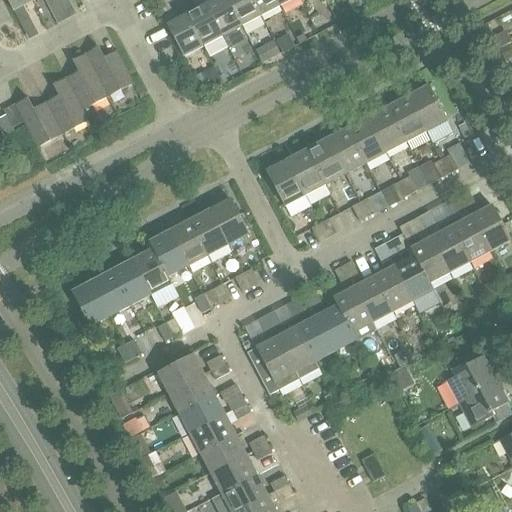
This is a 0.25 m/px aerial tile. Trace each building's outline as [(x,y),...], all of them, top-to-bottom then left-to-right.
[(23,6),(32,1),(31,0),(6,0),(19,23),(29,18),(23,6)] [(46,0),(44,1),(57,25),(67,20),(57,3),(56,0),(46,0)] [(203,47),(222,37),(202,0),(190,0),(196,10),(186,15),(203,47)] [(202,0),(222,37),(241,27),(226,0),(215,0),(214,0),(202,0)] [(226,0),(241,27),(260,17),(251,0),(226,0)] [(251,0),(260,17),(279,7),(275,0),(251,0)] [(174,16),(170,9),(161,14),(160,15),(164,21),(174,16)] [(183,58),(203,47),(186,15),(176,21),(166,26),(183,57),(183,58)] [(261,64),(279,54),(272,41),(254,50),(261,64)] [(98,48),(86,55),(108,98),(134,84),(117,52),(104,59),(98,48)] [(83,111),(108,98),(86,55),(73,61),(78,72),(66,79),(83,111)] [(89,122),(83,111),(66,79),(53,86),(59,96),(46,103),(63,135),(89,122)] [(407,98),(426,133),(446,122),(428,87),(407,98)] [(407,98),(386,109),(405,144),(426,133),(407,98)] [(36,149),(63,135),(46,103),(33,109),(28,99),(14,106),(36,149)] [(367,119),(386,154),(405,144),(386,109),(367,119)] [(367,119),(347,130),(365,165),(386,154),(367,119)] [(365,165),(347,130),(326,141),(345,176),(365,165)] [(326,141),(306,151),(325,186),(345,176),(326,141)] [(306,151),(286,162),(305,197),(325,186),(306,151)] [(449,157),(441,161),(448,176),(457,171),(449,157)] [(448,176),(441,161),(432,166),(440,180),(448,176)] [(305,197),(286,162),(266,173),(285,208),(305,197)] [(400,182),(408,196),(417,191),(409,177),(400,182)] [(388,207),(408,196),(400,182),(380,193),(388,207)] [(468,192),(459,197),(467,211),(475,206),(468,192)] [(458,215),(467,211),(459,197),(451,201),(458,215)] [(360,204),(368,218),(376,214),(369,200),(360,204)] [(230,201),(211,211),(230,245),(248,236),(230,201)] [(352,209),(359,223),(368,218),(360,204),(352,209)] [(471,217),(489,253),(510,242),(492,206),(471,217)] [(211,211),(191,221),(210,256),(230,245),(211,211)] [(428,214),(419,218),(426,232),(435,228),(428,214)] [(471,217),(450,228),(469,264),(489,253),(471,217)] [(418,237),(426,232),(419,218),(410,223),(418,237)] [(210,256),(191,221),(171,232),(189,267),(210,256)] [(320,225),(328,239),(336,235),(329,221),(320,225)] [(312,230),(319,244),(328,239),(320,225),(312,230)] [(430,239),(448,274),(469,264),(450,228),(430,239)] [(148,244),(152,250),(169,278),(189,267),(171,232),(148,244)] [(410,250),(414,257),(430,284),(448,274),(430,239),(410,250)] [(392,242),(383,247),(391,261),(399,256),(392,242)] [(382,265),(391,261),(383,247),(375,251),(382,265)] [(133,260),(152,296),(173,285),(169,278),(152,250),(133,260)] [(433,291),(430,284),(414,257),(393,268),(411,303),(433,291)] [(133,260),(113,271),(132,307),(152,296),(133,260)] [(343,268),(350,282),(358,277),(351,264),(343,268)] [(350,282),(343,268),(335,272),(340,281),(342,286),(350,282)] [(393,268),(372,279),(391,314),(411,303),(393,268)] [(252,270),(244,275),(252,289),(260,284),(252,270)] [(113,271),(93,282),(111,317),(132,307),(113,271)] [(252,289),(244,275),(236,279),(243,293),(252,289)] [(370,325),(391,314),(372,279),(352,289),(370,325)] [(111,317),(93,282),(72,293),(91,328),(111,317)] [(333,299),(337,306),(356,341),(357,342),(373,333),(373,332),(374,331),(370,325),(352,289),(333,299)] [(212,291),(204,296),(211,310),(220,306),(212,291)] [(314,291),(306,296),(313,310),(322,305),(314,291)] [(203,314),(211,310),(204,296),(195,300),(203,314)] [(305,314),(313,310),(306,296),(297,300),(305,314)] [(356,341),(337,306),(318,316),(337,352),(356,341)] [(274,312),(266,317),(273,331),(282,327),(274,312)] [(318,316),(297,327),(316,362),(337,352),(318,316)] [(265,335),(273,331),(266,317),(257,321),(265,335)] [(167,324),(175,339),(183,334),(176,320),(167,324)] [(175,339),(167,324),(159,329),(166,343),(175,339)] [(495,350),(511,342),(503,326),(487,334),(495,350)] [(297,327),(277,338),(300,380),(320,370),(316,362),(297,327)] [(300,380),(277,338),(245,355),(268,397),(300,380)] [(135,342),(127,346),(134,360),(143,356),(135,342)] [(126,365),(134,360),(127,346),(118,350),(126,365)] [(495,381),(493,377),(485,362),(488,360),(489,361),(497,357),(492,348),(477,356),(479,359),(465,367),(467,371),(454,378),(447,382),(459,406),(481,394),(479,390),(495,381)] [(158,374),(168,393),(204,375),(194,355),(158,374)] [(207,364),(212,373),(225,365),(221,357),(207,364)] [(465,367),(464,363),(450,370),(454,378),(467,371),(465,367)] [(225,365),(212,373),(216,381),(230,374),(225,365)] [(481,394),(459,406),(472,429),(493,417),(491,413),(507,404),(497,385),(500,383),(501,384),(509,380),(505,371),(493,377),(495,381),(479,390),(481,394)] [(215,395),(204,375),(168,393),(179,414),(215,395)] [(190,434),(225,416),(215,395),(179,414),(190,434)] [(233,413),(247,405),(242,397),(228,404),(233,413)] [(297,422),(315,413),(310,404),(293,413),(297,422)] [(247,405),(233,413),(237,421),(251,414),(247,405)] [(236,436),(225,416),(190,434),(200,455),(236,436)] [(511,434),(500,441),(511,464),(511,434)] [(247,457),(236,436),(200,455),(211,475),(247,457)] [(254,453),(268,446),(263,438),(249,445),(254,453)] [(272,455),(268,446),(254,453),(258,462),(272,455)] [(374,455),(361,462),(373,484),(386,477),(374,455)] [(257,477),(247,457),(211,475),(222,496),(257,477)] [(240,511),(268,498),(257,477),(222,496),(230,511),(240,511)] [(275,494),(289,487),(285,478),(271,485),(275,494)] [(289,487),(275,494),(280,503),(294,495),(289,487)] [(176,492),(163,499),(161,500),(164,507),(166,506),(179,499),(176,492)] [(275,511),(268,498),(240,511),(275,511)] [(431,511),(425,500),(416,504),(420,511),(431,511)]
